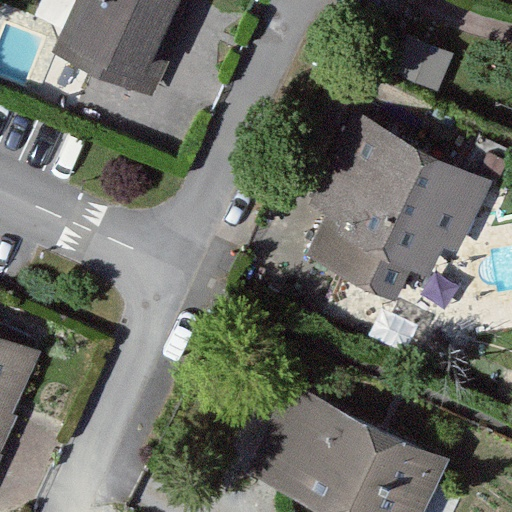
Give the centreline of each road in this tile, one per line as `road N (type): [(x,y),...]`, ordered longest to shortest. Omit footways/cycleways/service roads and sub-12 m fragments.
road 1 (residential): [(173,265),(296,0)]
road 2 (residential): [(63,511),(173,265)]
road 3 (residential): [(0,193),(173,265)]
